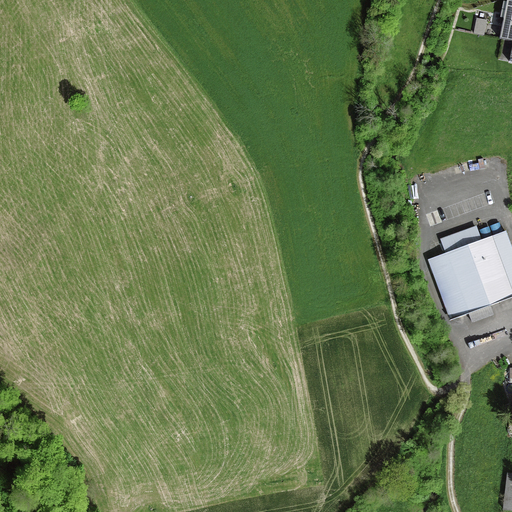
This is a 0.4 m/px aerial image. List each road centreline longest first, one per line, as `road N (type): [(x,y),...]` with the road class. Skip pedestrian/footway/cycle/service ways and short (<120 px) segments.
road 1 (track): [(438,0),(410,80),(372,138),(360,180),(394,314),(424,379),(442,390)]
road 2 (track): [(457,511),(452,434),(467,399),(464,377)]
